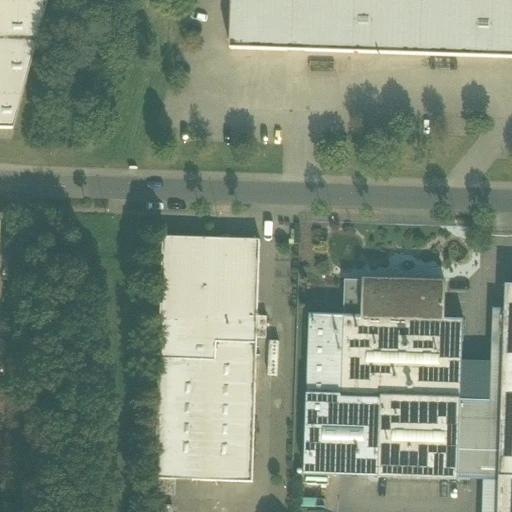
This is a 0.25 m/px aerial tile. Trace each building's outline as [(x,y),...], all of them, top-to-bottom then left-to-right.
[(0,0),(0,129),(12,130),(46,0),(0,0)] [(511,59),(511,0),(232,0),(231,50),(511,59)] [(153,481),(253,484),(260,242),(160,239),(153,481)] [(364,318),(365,282),(345,282),(344,317),(364,318)] [(365,282),(364,318),(440,320),(440,309),(444,309),(445,285),(365,282)] [(511,479),(511,310),(506,311),(503,404),(500,479),(511,479)] [(503,404),(506,311),(493,311),(492,364),(491,403),(503,404)] [(341,401),(344,317),(311,316),(305,476),(379,479),(380,459),(364,458),(366,402),(341,401)] [(444,321),(440,320),(364,318),(344,317),(341,401),(366,402),(364,458),(380,459),(379,479),(459,481),(461,402),(463,363),(464,321),(444,321)] [(492,364),(463,363),(461,402),(491,403),(492,364)] [(491,403),(461,402),(459,481),(484,482),(500,482),(500,479),(503,404),(491,403)] [(511,511),(511,479),(500,479),(500,482),(498,511),(511,511)] [(498,511),(500,482),(484,482),(482,511),(498,511)]
